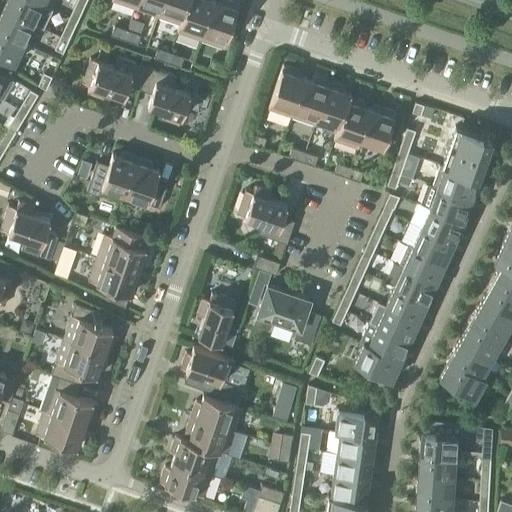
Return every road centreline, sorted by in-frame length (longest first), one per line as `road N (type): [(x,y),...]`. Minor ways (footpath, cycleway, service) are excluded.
road 1 (residential): [(511,153),(398,407),(383,511)]
road 2 (residential): [(219,166),(109,480)]
road 3 (residential): [(269,31),(511,114)]
road 4 (residential): [(219,166),(70,111),(27,182)]
road 5 (residential): [(225,148),(344,189),(314,274)]
road 6 (residential): [(269,31),(225,148)]
